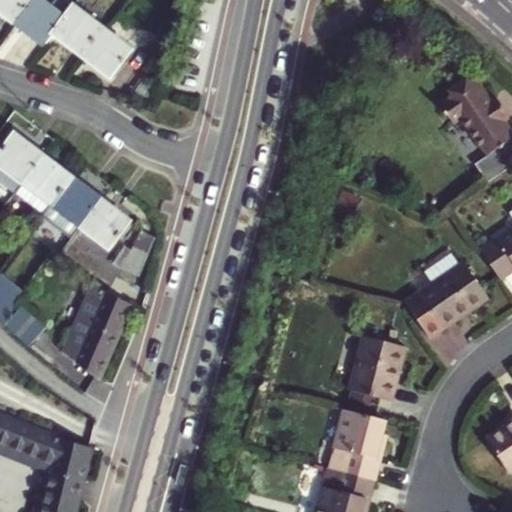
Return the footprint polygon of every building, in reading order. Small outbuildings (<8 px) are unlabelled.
[(0,0),(0,8),(17,21),(32,0),(0,0)] [(46,43),(55,31),(65,17),(74,6),(64,0),(55,0),(50,7),(41,0),(32,0),(17,21),(46,43)] [(83,53),(103,27),(74,6),(65,17),(55,31),(83,53)] [(132,49),(103,27),(83,53),(113,75),(132,49)] [(464,117),(489,155),(476,163),(490,182),(511,167),(511,124),(508,119),(511,116),(511,113),(500,95),(495,99),(479,74),(472,79),(470,75),(450,88),(453,92),(441,101),(446,108),(445,109),(449,116),(451,114),(456,123),(464,117)] [(43,156),(14,134),(0,152),(0,161),(25,181),(43,156)] [(16,193),(44,215),(72,178),(43,156),(25,181),(16,193)] [(71,238),(82,224),(100,200),(72,178),(44,215),(43,217),(71,238)] [(358,196),(344,190),(341,198),(355,201),(358,196)] [(350,215),(355,201),(341,198),(336,209),(350,215)] [(100,200),(82,224),(110,246),(129,222),(100,200)] [(511,215),(511,230),(482,250),(501,279),(511,270),(511,211),(510,212),(511,215)] [(133,248),(126,245),(112,263),(122,269),(139,274),(156,236),(141,230),(133,248)] [(453,254),(442,262),(449,272),(460,264),(453,254)] [(403,306),(426,340),(490,298),(464,261),(460,264),(449,272),(442,262),(426,272),(433,283),(402,305),(403,306)] [(0,279),(0,305),(12,289),(0,279)] [(118,337),(132,306),(104,290),(96,285),(90,295),(86,293),(77,317),(118,337)] [(0,309),(10,317),(23,298),(12,289),(0,305),(0,309)] [(22,306),(15,313),(39,333),(45,326),(22,306)] [(39,333),(15,313),(5,324),(30,346),(39,333)] [(118,337),(77,317),(62,348),(73,356),(73,360),(79,365),(99,378),(118,337)] [(407,347),(365,336),(350,390),(363,394),(383,399),(393,401),(407,347)] [(383,399),(363,394),(360,404),(380,409),(383,399)] [(346,410),(335,449),(330,468),(341,471),(377,481),(388,440),(383,439),(388,421),(346,410)] [(74,511),(90,446),(61,439),(0,415),(0,511),(74,511)] [(511,472),(511,420),(486,438),(510,474),(511,472)] [(368,511),(377,481),(341,471),(330,468),(325,487),(318,511),(368,511)]
